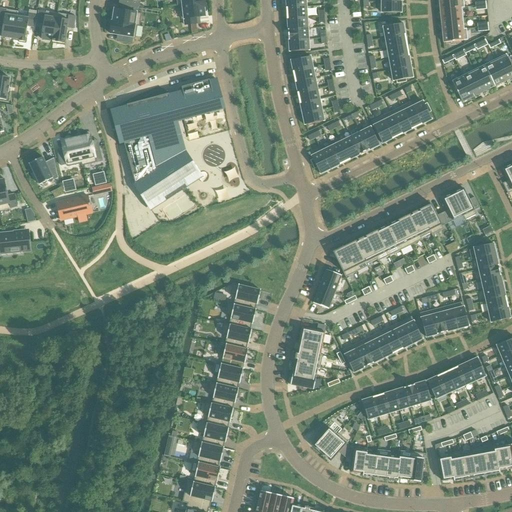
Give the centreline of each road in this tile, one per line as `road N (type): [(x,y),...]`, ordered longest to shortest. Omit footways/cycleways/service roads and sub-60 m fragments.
road 1 (residential): [(511,328),(423,374),(275,429)]
road 2 (residential): [(314,236),(271,345),(265,375),(275,429)]
road 3 (residential): [(279,437),(304,470),(331,488),(385,502),(451,504)]
road 4 (residential): [(221,39),(250,177),(297,178)]
road 5 (residential): [(314,236),(331,235),(484,160)]
road 6 (residential): [(302,196),(460,122)]
road 7 (residential): [(268,32),(297,178)]
road 8 (residential): [(460,122),(438,69),(431,0)]
road 9 (residential): [(7,151),(107,79)]
road 10 (residential): [(107,79),(221,39)]
